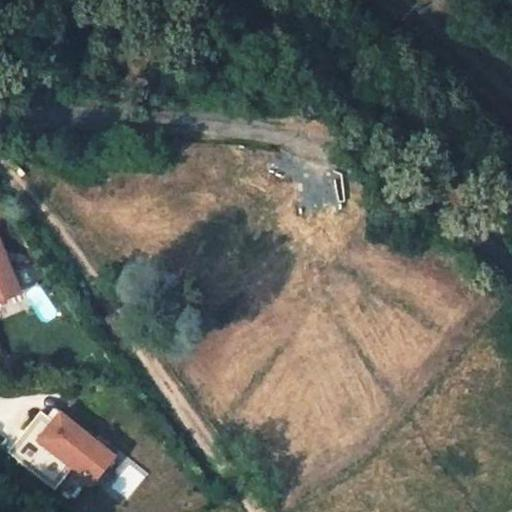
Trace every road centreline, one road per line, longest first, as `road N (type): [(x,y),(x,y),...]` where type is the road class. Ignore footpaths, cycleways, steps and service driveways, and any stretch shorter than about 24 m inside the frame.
road 1 (residential): [(0,116),(237,122),(314,140),(459,220),(511,269)]
road 2 (track): [(0,166),(261,511)]
